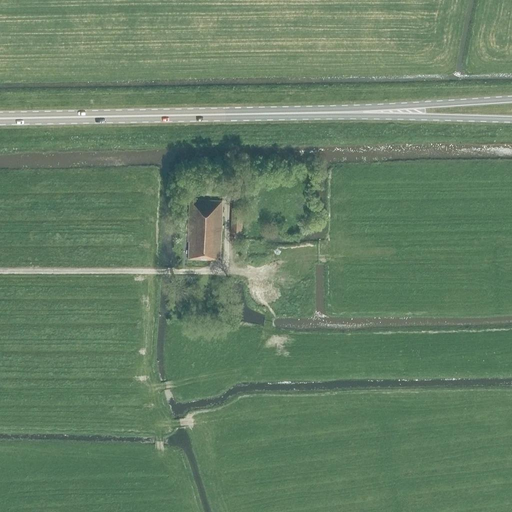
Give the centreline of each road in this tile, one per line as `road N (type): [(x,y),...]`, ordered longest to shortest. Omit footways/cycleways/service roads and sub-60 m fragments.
road 1 (trunk): [(0,118),(323,113)]
road 2 (trunk): [(511,99),(323,113)]
road 3 (trunk): [(323,113),(511,119)]
